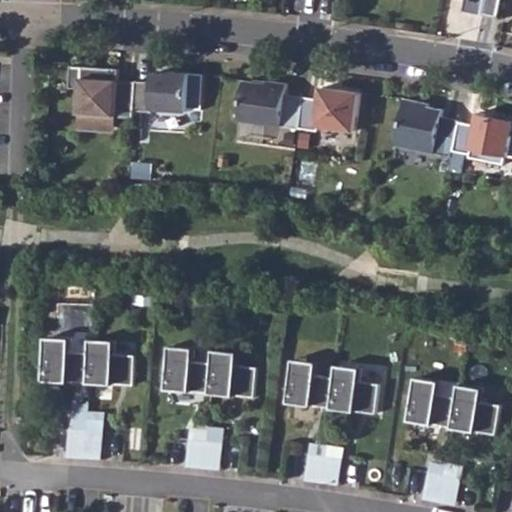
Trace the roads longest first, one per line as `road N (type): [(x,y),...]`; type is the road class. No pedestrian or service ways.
road 1 (residential): [(29,19),(10,479),(358,511)]
road 2 (residential): [(29,19),(277,41),(511,82)]
